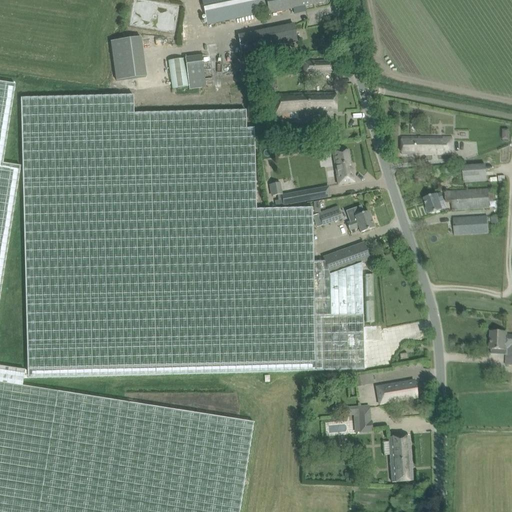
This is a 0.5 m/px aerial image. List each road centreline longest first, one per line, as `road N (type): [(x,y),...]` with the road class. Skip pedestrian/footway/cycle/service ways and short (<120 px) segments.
road 1 (unclassified): [(437,511),(432,333),(335,0)]
road 2 (unknown): [(432,356),(382,376),(372,393),(388,419),(434,426)]
